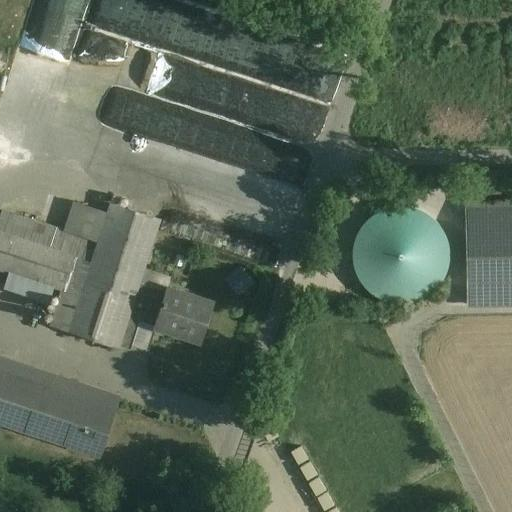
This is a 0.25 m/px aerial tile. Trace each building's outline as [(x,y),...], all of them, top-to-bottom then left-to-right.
[(318,141),(328,108),(154,57),(151,69),(156,71),(154,80),(131,73),(127,85),(318,141)] [(135,132),(123,174),(212,200),(224,159),(135,132)] [(511,201),(465,202),(467,305),(511,303),(511,201)] [(167,284),(169,277),(145,269),(158,221),(110,204),(107,213),(74,202),(64,230),(3,209),(0,217),(0,269),(9,272),(4,287),(57,305),(51,324),(130,350),(139,322),(153,327),(167,284)] [(445,272),(448,254),(444,235),(433,220),(418,210),(399,206),(381,210),(365,221),(355,237),(352,255),(356,274),(367,289),(383,299),(401,303),(419,299),(435,288),(445,272)] [(242,250),(277,264),(284,248),(249,234),(242,250)] [(167,284),(153,327),(200,342),(215,301),(167,284)] [(118,400),(0,361),(0,422),(98,456),(118,400)]
